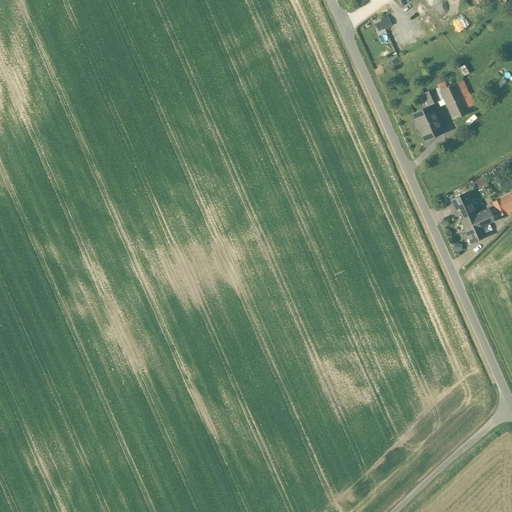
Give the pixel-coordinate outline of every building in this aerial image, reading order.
[(389,22),(375,28),(384,49),(398,43),(389,22)] [(462,81),(455,84),(466,108),(473,105),(462,81)] [(455,84),(439,91),(443,99),(453,120),(468,113),(466,108),(455,84)] [(438,88),(423,94),(428,105),(437,101),(443,99),(439,91),(438,88)] [(430,107),(413,115),(424,140),(441,132),(430,107)] [(465,194),(451,200),(457,214),(461,213),(460,212),(471,207),(465,194)] [(511,199),(510,194),(500,199),(506,213),(511,209),(511,199)] [(500,199),(492,202),(498,217),(506,213),(500,199)] [(471,207),(460,212),(461,213),(464,220),(475,215),(471,207)] [(487,209),(481,212),(485,220),(486,223),(493,220),(487,209)] [(475,215),(479,223),(485,220),(481,212),(475,215)] [(461,221),(471,243),(485,236),(479,223),(475,215),(464,220),(461,221)]
